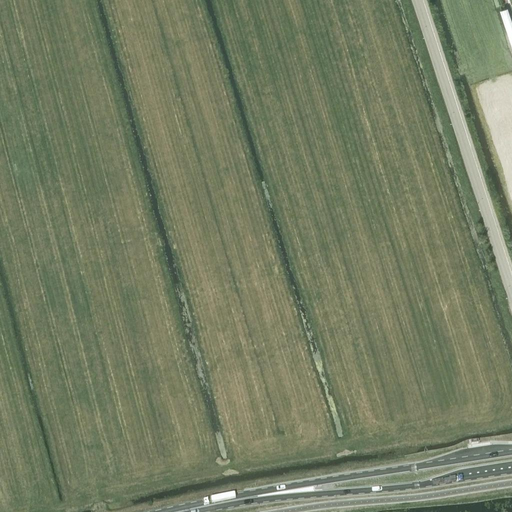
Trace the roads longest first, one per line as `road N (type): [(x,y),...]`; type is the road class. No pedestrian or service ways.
road 1 (unclassified): [(511,291),(417,0)]
road 2 (primary): [(511,452),(274,494)]
road 3 (primary): [(274,494),(511,471)]
road 4 (unclassified): [(284,511),(511,483)]
